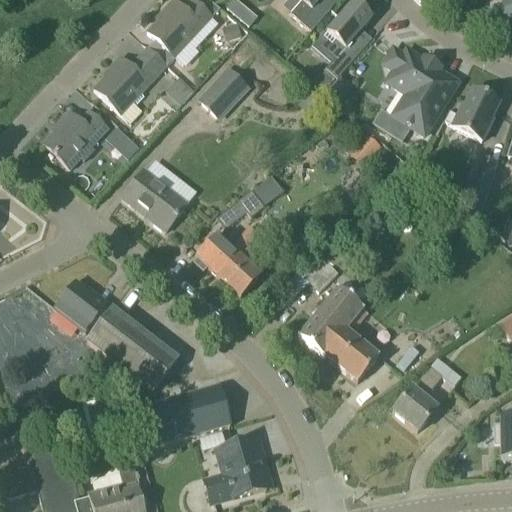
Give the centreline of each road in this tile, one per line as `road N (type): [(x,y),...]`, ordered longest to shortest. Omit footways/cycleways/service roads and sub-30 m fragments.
road 1 (residential): [(330,511),(298,412),(261,368),(90,231)]
road 2 (residential): [(0,157),(144,0)]
road 3 (residential): [(511,73),(449,41),(399,0)]
